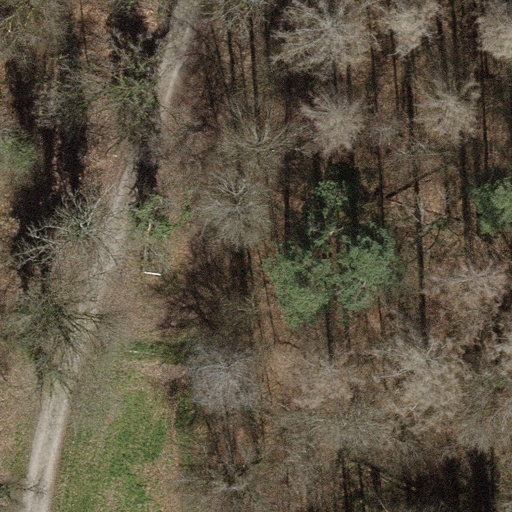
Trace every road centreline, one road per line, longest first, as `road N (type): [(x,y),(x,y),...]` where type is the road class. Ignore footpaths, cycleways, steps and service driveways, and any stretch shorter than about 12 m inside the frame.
road 1 (track): [(167,66),(95,256),(31,511)]
road 2 (track): [(217,511),(167,66)]
